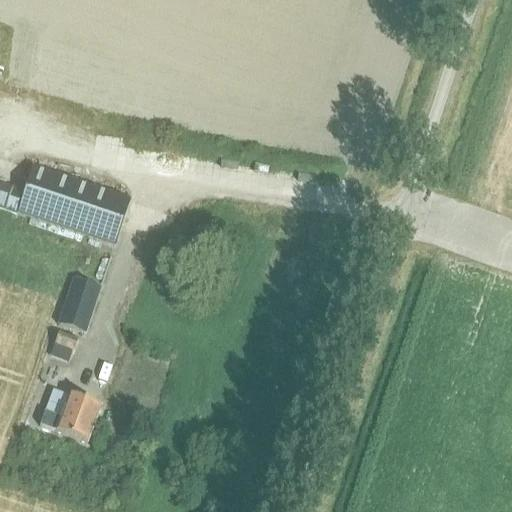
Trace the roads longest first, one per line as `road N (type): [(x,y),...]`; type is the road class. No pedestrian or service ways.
road 1 (unclassified): [(299,511),(470,0)]
road 2 (unknown): [(396,221),(162,175)]
